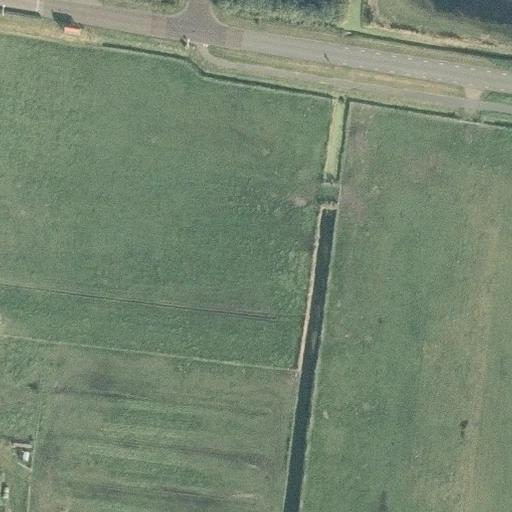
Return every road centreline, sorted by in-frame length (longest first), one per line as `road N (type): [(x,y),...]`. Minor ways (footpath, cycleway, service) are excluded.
road 1 (tertiary): [(511,85),(198,32)]
road 2 (tertiary): [(198,32),(0,1)]
